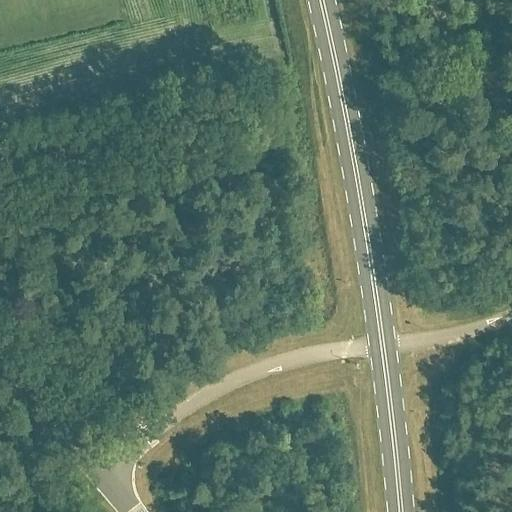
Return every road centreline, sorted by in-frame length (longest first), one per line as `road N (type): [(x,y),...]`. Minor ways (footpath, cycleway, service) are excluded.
road 1 (primary): [(380,348),(317,0)]
road 2 (unclassified): [(101,475),(250,373),(380,348)]
road 3 (primary): [(398,511),(380,348)]
road 4 (tertiary): [(101,475),(0,367)]
road 5 (track): [(430,0),(511,108)]
